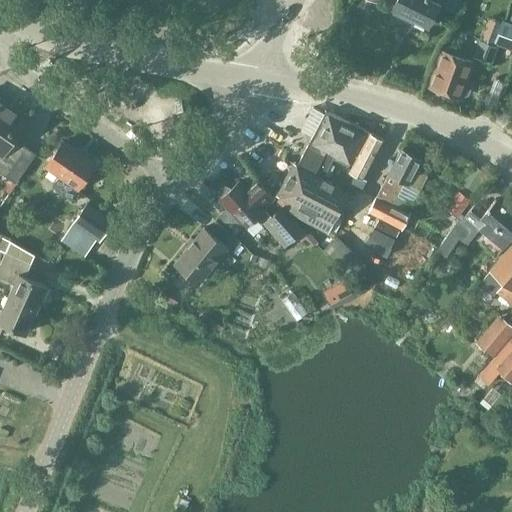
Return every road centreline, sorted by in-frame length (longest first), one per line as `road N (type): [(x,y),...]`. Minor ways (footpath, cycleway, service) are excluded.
road 1 (unclassified): [(24,511),(130,247),(179,176)]
road 2 (tertiary): [(511,166),(429,120),(252,79)]
road 3 (tertiary): [(252,79),(63,43),(5,19)]
road 4 (residential): [(179,176),(8,64),(5,19)]
road 5 (track): [(213,396),(158,511)]
road 6 (unclassified): [(179,176),(252,79)]
